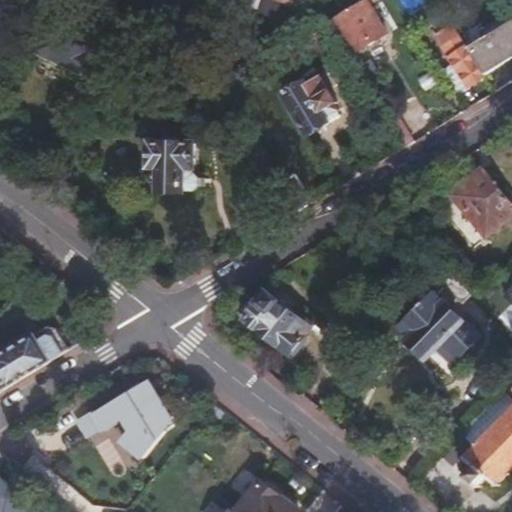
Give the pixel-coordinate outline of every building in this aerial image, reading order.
[(259,10),(263,0),(256,0),(253,8),(259,10)] [(293,23),(301,4),(295,1),(291,0),(271,0),(267,13),(293,23)] [(389,0),(369,0),(335,21),(342,33),(346,30),(357,49),(386,33),(374,9),(389,0)] [(511,3),(460,35),(487,77),(511,60),(511,3)] [(244,22),(246,8),(235,8),(231,21),(244,22)] [(47,23),(34,54),(69,71),(71,66),(82,71),(84,65),(103,75),(104,75),(105,75),(106,75),(107,75),(108,75),(108,74),(109,74),(109,73),(110,72),(124,42),(132,46),(142,25),(108,9),(95,36),(66,22),(62,30),(47,23)] [(460,35),(454,26),(436,37),(458,70),(471,89),(488,79),(487,77),(460,35)] [(205,38),(189,74),(203,80),(219,43),(205,38)] [(262,52),(237,67),(247,74),(268,61),(262,52)] [(458,70),(446,76),(459,96),(471,89),(458,70)] [(318,76),(307,83),(309,87),(321,80),(318,76)] [(309,87),(307,83),(287,95),(310,136),(331,124),(328,118),(340,112),(336,104),(338,103),(332,93),(330,94),(321,80),(309,87)] [(328,118),(331,124),(343,117),(340,112),(328,118)] [(158,127),(157,144),(188,145),(189,128),(158,127)] [(188,145),(157,144),(151,144),(149,165),(151,167),(151,172),(145,176),(144,185),(149,190),(159,190),(159,193),(185,194),(185,190),(193,191),(201,187),(202,178),(194,171),(196,145),(188,145)] [(273,188),(290,217),(311,204),(294,176),(273,188)] [(511,211),(487,186),(453,216),(492,256),(511,236),(511,211)] [(472,293),(450,270),(438,283),(460,304),(472,293)] [(511,277),(500,289),(509,297),(511,294),(511,277)] [(500,289),(483,304),(508,330),(511,326),(511,294),(509,297),(500,289)] [(431,291),(399,325),(412,339),(408,342),(425,360),(438,347),(456,364),(479,341),(431,291)] [(248,321),(290,355),(305,337),(301,334),(311,322),(273,292),(269,296),(266,294),(261,293),(249,308),(247,312),(248,315),(251,317),(248,321)] [(0,391),(67,351),(50,321),(0,351),(0,391)] [(361,344),(371,354),(390,334),(380,324),(361,344)] [(305,337),(290,355),(297,361),(311,342),(305,337)] [(438,347),(425,360),(442,377),(456,364),(438,347)] [(153,382),(97,415),(107,432),(118,425),(137,457),(182,430),(153,382)] [(511,407),(465,457),(473,465),(464,474),(471,480),(480,489),(489,479),(498,488),(511,472),(511,407)] [(303,511),(307,508),(260,469),(225,511),(222,509),(219,511),(303,511)] [(0,490),(0,511),(34,511),(37,496),(0,490)]
